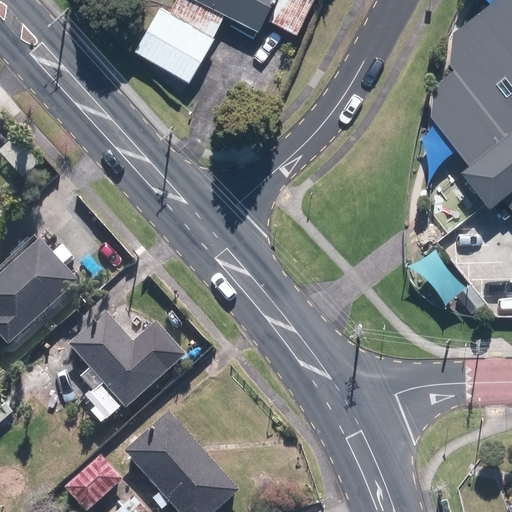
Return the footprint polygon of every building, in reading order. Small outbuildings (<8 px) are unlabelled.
[(179,0),(174,12),(166,9),(145,53),(198,78),(230,12),(266,29),(273,15),(303,29),(316,0),(179,0)] [(511,0),(494,0),(459,28),(453,72),(440,81),(436,110),(475,160),(467,166),(497,203),(507,195),(511,201),(511,0)] [(0,327),(15,342),(80,278),(42,240),(0,281),(0,327)] [(112,310),(75,342),(130,406),(189,356),(161,323),(139,342),(112,310)] [(0,436),(59,379),(37,356),(0,391),(0,436)] [(175,413),(132,449),(185,511),(215,511),(241,490),(175,413)] [(128,477),(104,452),(68,486),(92,511),(128,477)] [(266,469),(252,477),(268,503),(282,495),(266,469)] [(154,511),(155,511),(138,494),(119,511),(154,511)]
